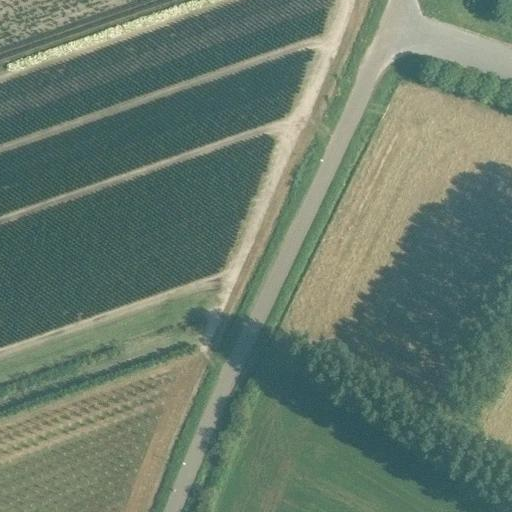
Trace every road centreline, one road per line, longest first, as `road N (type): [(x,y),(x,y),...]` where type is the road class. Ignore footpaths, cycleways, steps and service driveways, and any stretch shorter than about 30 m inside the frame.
road 1 (unclassified): [(172,511),(397,0)]
road 2 (unknown): [(388,21),(511,67)]
